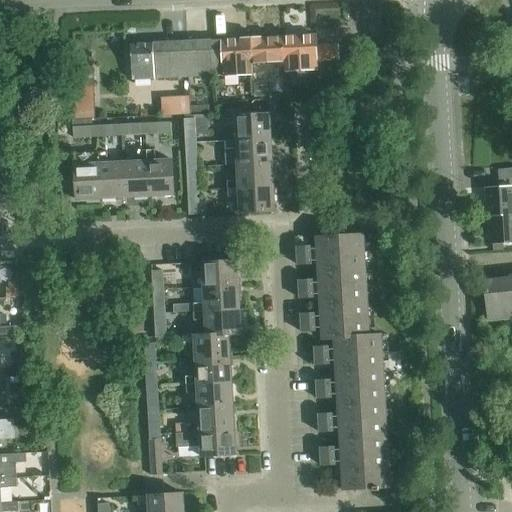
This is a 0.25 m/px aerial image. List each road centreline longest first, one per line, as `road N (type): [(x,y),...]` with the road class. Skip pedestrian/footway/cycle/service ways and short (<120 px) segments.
road 1 (residential): [(226,511),(232,499),(264,493),(278,476),(274,385),(284,343),(276,238),(263,231),(67,244)]
road 2 (tertiary): [(461,511),(433,45),(441,0)]
